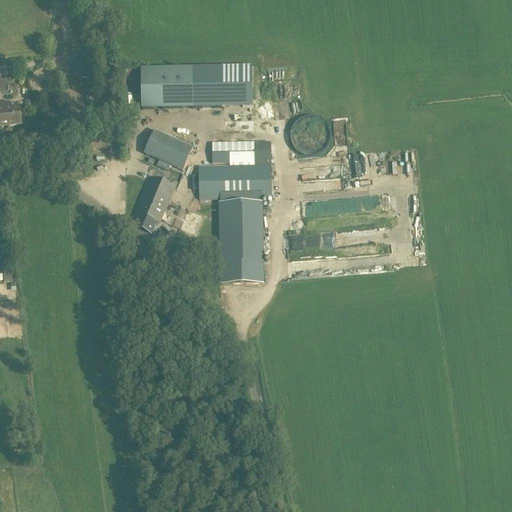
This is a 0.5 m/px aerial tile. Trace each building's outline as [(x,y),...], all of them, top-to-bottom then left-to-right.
[(79,39),(85,38),(82,15),(75,16),(79,39)] [(94,78),(91,54),(75,56),(76,62),(81,62),(83,80),(94,78)] [(142,111),(222,110),(222,69),(142,70),(142,111)] [(9,103),(0,103),(0,128),(20,126),(18,108),(10,109),(9,103)] [(182,172),(193,149),(155,132),(144,155),(182,172)] [(253,144),(213,145),(214,164),(254,164),(254,165),(269,165),(269,144),(253,144)] [(271,167),(199,168),(200,201),(221,201),(222,285),(262,285),(261,200),(271,200),(271,167)] [(159,225),(175,189),(151,179),(142,202),(144,202),(138,215),(140,216),(135,228),(151,235),(156,223),(159,225)] [(9,252),(1,253),(2,261),(10,260),(9,252)]
